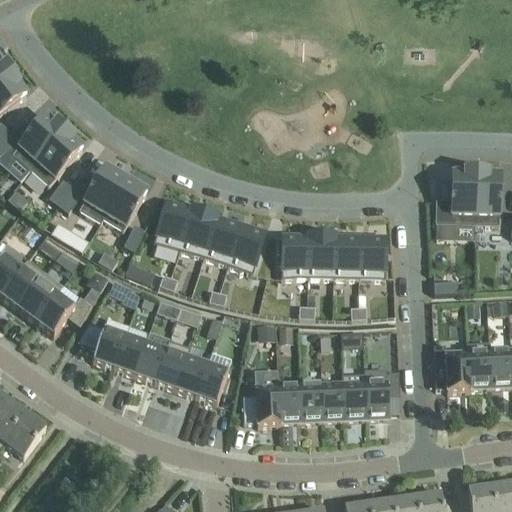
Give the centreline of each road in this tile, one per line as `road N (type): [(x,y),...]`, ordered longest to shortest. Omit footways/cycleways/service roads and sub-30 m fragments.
road 1 (residential): [(410,199),(327,205),(251,195),(171,165),(61,85),(5,10)]
road 2 (residential): [(410,199),(423,462)]
road 3 (residential): [(216,467),(137,445),(69,409),(0,358)]
road 4 (residential): [(423,462),(329,474),(216,467)]
road 5 (residential): [(511,149),(411,147),(410,199)]
